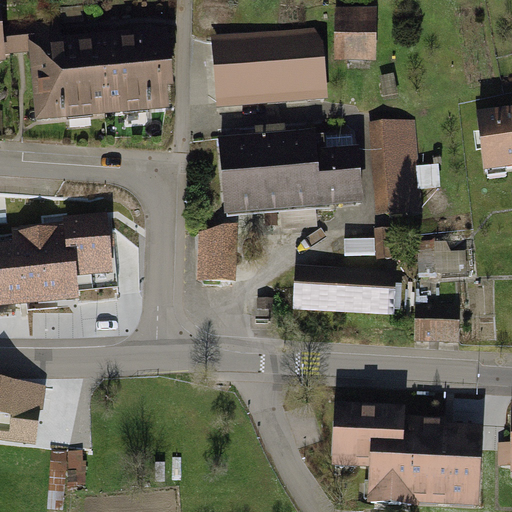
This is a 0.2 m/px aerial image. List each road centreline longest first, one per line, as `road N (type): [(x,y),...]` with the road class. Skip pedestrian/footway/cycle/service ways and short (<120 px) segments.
road 1 (residential): [(0,163),(148,184),(163,207),(157,359)]
road 2 (unclassified): [(511,375),(256,363)]
road 3 (residential): [(256,363),(275,433),(319,511)]
road 4 (unclassified): [(157,359),(0,357)]
